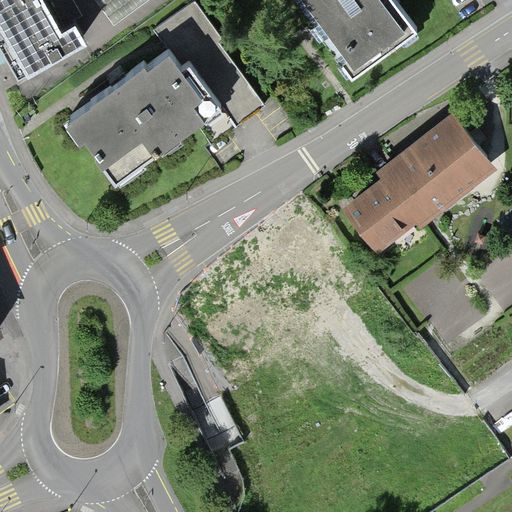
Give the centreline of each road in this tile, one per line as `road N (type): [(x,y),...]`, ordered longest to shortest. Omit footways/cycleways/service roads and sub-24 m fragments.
road 1 (residential): [(131,276),(511,31)]
road 2 (primary): [(125,465),(139,436),(143,311),(131,276)]
road 3 (primary): [(49,275),(39,312),(43,463)]
